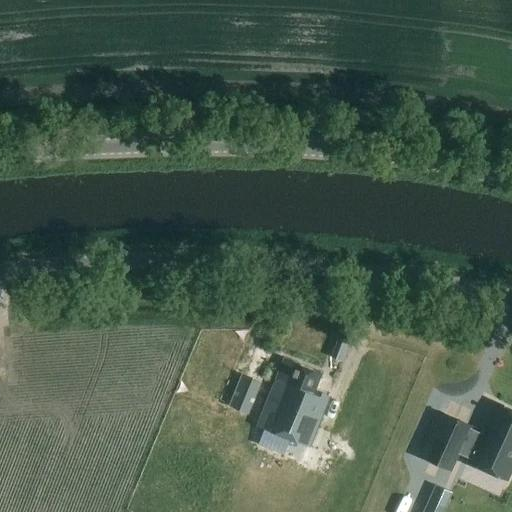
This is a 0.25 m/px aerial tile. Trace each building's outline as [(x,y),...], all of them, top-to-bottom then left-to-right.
[(306,446),(326,400),(313,394),(322,373),(286,357),(256,425),(306,446)] [(249,413),(262,382),(243,375),(231,405),(249,413)] [(456,405),(460,392),(434,385),(431,398),(456,405)] [(441,413),(421,457),(448,470),(450,465),(455,455),(456,453),(469,458),(467,462),(485,470),(506,479),(511,465),(511,410),(495,403),(482,434),(467,427),(468,426),(453,419),(452,419),(451,418),(445,415),(441,413)] [(328,458),(340,461),(346,442),(334,439),(328,458)] [(253,465),(235,511),(290,511),(302,483),(253,465)] [(435,486),(423,511),(440,511),(449,493),(435,486)]
